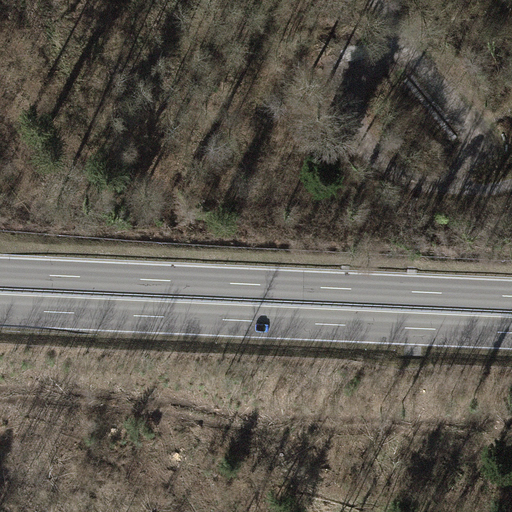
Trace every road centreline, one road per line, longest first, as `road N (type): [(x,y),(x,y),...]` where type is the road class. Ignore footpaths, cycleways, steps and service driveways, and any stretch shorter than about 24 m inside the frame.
road 1 (trunk): [(0,310),(511,333)]
road 2 (trunk): [(511,296),(0,273)]
road 3 (track): [(407,46),(358,94),(360,121),(377,151),(408,178),(457,189),(471,162),(473,127),(419,62)]
